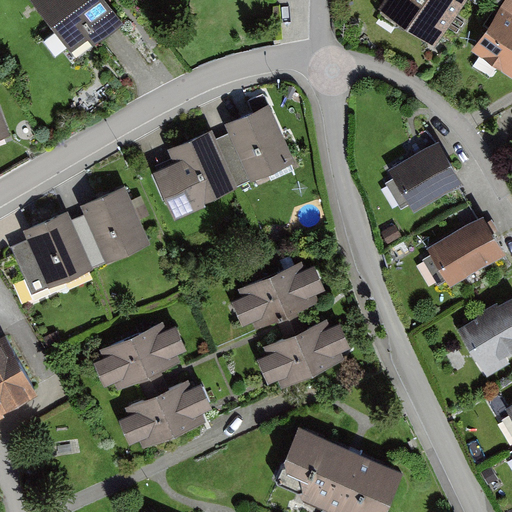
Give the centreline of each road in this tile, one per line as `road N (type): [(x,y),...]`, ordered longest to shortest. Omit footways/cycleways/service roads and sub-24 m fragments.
road 1 (residential): [(331,70),(333,123),(361,245),(475,511)]
road 2 (residential): [(0,194),(237,66),(299,57),(331,70)]
road 3 (residential): [(290,402),(53,511)]
road 4 (residential): [(511,207),(462,128),(431,100),(379,69),(357,63),(331,70)]
